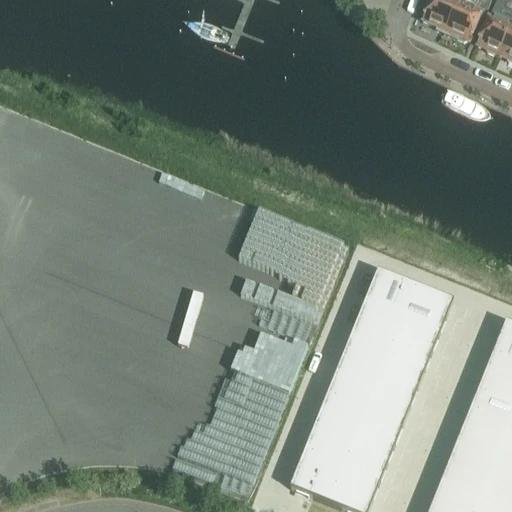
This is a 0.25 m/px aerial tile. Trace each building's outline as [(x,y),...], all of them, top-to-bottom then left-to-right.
[(432,0),(422,24),(445,34),(460,0),(449,0),(450,0),(449,0),(432,0)] [(460,0),(445,34),(468,45),(481,14),(468,8),(471,0),(460,0)] [(499,59),(511,29),(511,27),(491,18),(477,49),(486,53),(487,56),(493,58),(495,57),(499,59)] [(511,29),(499,59),(507,63),(507,65),(511,67),(511,29)] [(377,275),(290,493),(337,511),(369,511),(452,305),(377,275)] [(511,511),(511,329),(505,327),(431,511),(511,511)] [(66,383),(0,382),(0,426),(41,427),(40,418),(66,418),(66,383)]
